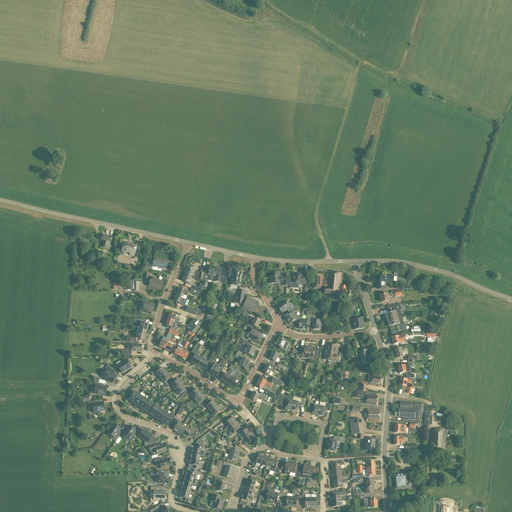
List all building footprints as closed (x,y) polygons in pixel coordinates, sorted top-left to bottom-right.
[(109,249),(111,242),(112,237),(102,235),(101,240),(100,247),(109,249)] [(121,254),(129,256),(133,257),(136,246),(124,243),(121,254)] [(166,269),(168,260),(154,257),(152,266),(166,269)] [(213,278),(211,277),(214,266),(209,265),(208,274),(204,274),(203,280),(202,286),(207,287),(208,281),(207,281),(207,280),(212,281),(212,279),(213,278)] [(211,277),(213,278),(213,276),(216,276),(215,281),(225,283),(226,275),(221,274),(222,268),(214,266),(211,277)] [(184,274),(191,277),(198,280),(198,279),(203,280),(204,274),(205,269),(201,268),(201,271),(199,272),(187,267),(184,274)] [(240,286),(242,272),(232,270),(230,285),(240,286)] [(289,286),(289,275),(283,275),(283,277),(280,276),(280,273),(271,272),(271,273),(270,274),(270,276),(271,277),(271,283),(280,284),(280,282),(283,282),(283,285),(289,286)] [(347,295),(348,286),(342,286),(342,273),(329,272),(328,282),(328,281),(324,281),(323,284),(324,285),(324,294),(347,295)] [(306,283),(306,276),(302,276),(299,275),(299,273),(295,273),(294,277),(293,277),(293,280),(294,280),(294,284),(302,284),(302,283),(306,283)] [(191,277),(184,274),(182,281),(191,284),(193,280),(190,279),(191,277)] [(312,289),(323,289),(323,274),(312,274),(312,289)] [(390,283),(390,282),(394,283),(394,276),(381,275),(380,280),(379,280),(378,289),(384,289),(385,283),(390,283)] [(156,284),(154,288),(160,291),(164,282),(155,278),(153,282),(154,282),(153,283),(155,284),(156,284)] [(131,281),(131,289),(132,289),(132,291),(139,291),(139,281),(131,281)] [(176,294),(186,298),(189,291),(186,290),(179,287),(176,294)] [(244,291),(239,290),(236,303),(242,304),(244,294),(244,291)] [(389,301),(389,297),(392,297),(392,293),(388,294),(381,295),(382,302),(389,301)] [(186,298),(176,294),(174,300),(180,303),(183,304),(186,298)] [(254,311),(257,304),(253,302),(254,300),(248,297),(243,306),(244,306),(243,307),(249,310),(250,309),(254,311)] [(289,312),(295,307),(292,303),(288,306),(285,301),(283,303),(282,302),(279,304),(280,305),(278,307),(282,313),(287,309),(289,312)] [(154,310),(155,307),(154,307),(154,305),(145,302),(143,308),(140,307),(139,311),(146,313),(147,310),(148,310),(152,311),(153,310),(154,310)] [(401,305),(387,306),(389,313),(385,314),(387,320),(402,316),(400,311),(402,310),(401,305)] [(195,315),(197,310),(187,306),(185,311),(195,315)] [(295,307),(289,312),(291,314),(286,317),(290,324),(294,321),(295,322),(297,323),(300,317),(297,315),(296,316),(293,313),(295,311),(296,312),(298,311),(299,309),(297,306),(295,307)] [(175,314),(169,313),(167,319),(180,322),(181,319),(174,317),(175,314)] [(208,313),(205,322),(211,323),(212,323),(211,323),(212,318),(213,318),(214,314),(208,313)] [(300,317),(297,323),(298,324),(300,324),(300,329),(307,329),(307,319),(310,319),(310,316),(307,316),(307,320),(302,320),(302,318),(300,317)] [(310,316),(310,319),(310,323),(313,323),(313,329),(321,329),(321,326),(322,326),(322,323),(321,323),(321,320),(315,320),(315,316),(310,316)] [(402,316),(387,320),(389,326),(398,324),(400,332),(407,330),(405,323),(404,323),(402,316)] [(252,322),(251,325),(248,323),(247,324),(246,326),(253,329),(254,326),(257,327),(260,320),(254,317),(254,318),(251,317),(249,320),(252,322)] [(352,319),(354,329),(366,327),(364,317),(362,317),(353,318),(352,319)] [(139,330),(146,332),(148,324),(141,322),(141,319),(134,319),(134,323),(141,323),(139,330)] [(166,325),(171,326),(171,328),(174,329),(176,324),(181,326),(181,323),(180,322),(167,319),(166,325)] [(194,334),(199,328),(194,324),(189,330),(194,334)] [(260,332),(252,329),(247,339),(251,341),(252,339),(258,341),(260,336),(259,335),(260,332)] [(146,332),(139,330),(136,337),(144,340),(146,332)] [(159,346),(165,349),(168,343),(172,334),(168,333),(166,338),(163,337),(159,346)] [(392,337),(394,344),(406,341),(404,335),(403,335),(402,333),(398,334),(398,336),(392,337)] [(174,346),(170,344),(171,342),(172,343),(175,336),(172,334),(168,343),(165,349),(171,352),(174,346)] [(286,351),(290,343),(286,341),(286,340),(280,337),(277,345),(280,346),(279,348),(286,351)] [(252,356),(255,349),(248,346),(250,343),(243,340),(241,345),(247,348),(245,352),(252,356)] [(324,359),(329,360),(330,354),(335,355),(337,346),(334,346),(335,344),(327,342),(325,349),(324,359)] [(198,366),(202,358),(199,356),(200,353),(197,351),(201,345),(198,343),(192,353),(195,355),(191,362),(198,366)] [(131,344),(131,345),(127,345),(127,350),(122,350),(122,355),(131,355),(131,351),(142,351),(142,344),(131,344)] [(174,353),(180,356),(183,350),(184,348),(186,349),(187,346),(184,344),(182,347),(178,345),(174,353)] [(330,354),(329,360),(339,362),(340,356),(342,356),(343,353),(344,353),(345,347),(340,346),(340,345),(335,344),(334,346),(337,346),(335,355),(330,354)] [(202,358),(198,366),(205,369),(209,362),(212,364),(218,352),(217,352),(220,347),(217,345),(208,361),(202,358)] [(308,358),(310,347),(304,346),(304,347),(300,346),(299,355),(302,356),(302,358),(308,359),(308,358)] [(310,347),(308,358),(314,360),(314,358),(318,358),(319,349),(316,349),(316,348),(310,347)] [(404,356),(403,352),(407,350),(406,347),(402,348),(402,347),(395,349),(397,358),(404,356)] [(189,353),(183,350),(180,356),(186,359),(189,353)] [(362,364),(370,363),(368,350),(360,352),(354,353),(354,357),(358,357),(358,356),(361,355),(362,364)] [(276,361),(278,358),(281,360),(282,356),(279,354),(280,354),(273,351),(270,358),(276,361)] [(249,361),(242,357),(243,355),(237,352),(237,353),(235,352),(233,355),(235,356),(235,357),(239,359),(239,360),(240,361),(239,364),(246,368),(249,361)] [(217,376),(219,371),(222,372),(225,366),(227,362),(225,361),(221,359),(220,363),(219,365),(215,362),(210,372),(217,376)] [(129,365),(132,363),(130,361),(127,362),(126,360),(117,366),(121,373),(123,372),(123,373),(126,371),(125,370),(130,367),(129,365)] [(222,379),(228,384),(232,378),(238,367),(231,364),(229,369),(233,371),(230,376),(226,373),(222,379)] [(270,375),(271,372),(274,373),(276,369),(273,368),(267,365),(263,372),(270,375)] [(406,368),(410,368),(409,365),(406,365),(399,366),(400,373),(407,372),(406,368)] [(103,377),(112,383),(116,376),(114,374),(115,372),(107,366),(107,367),(109,368),(103,377)] [(156,372),(160,377),(166,373),(163,367),(158,371),(156,372)] [(239,382),(236,380),(239,374),(240,374),(243,370),(238,367),(232,378),(228,384),(234,389),(239,382)] [(166,373),(160,377),(165,385),(172,380),(170,378),(166,373)] [(381,387),(383,376),(372,374),(370,385),(381,387)] [(284,382),(273,377),(271,381),(282,386),(284,382)] [(263,388),(265,385),(270,388),(272,384),(266,381),(267,381),(260,378),(257,385),(263,388)] [(400,385),(402,386),(401,390),(406,390),(406,386),(406,387),(407,383),(411,384),(411,383),(415,384),(416,379),(414,378),(409,378),(409,380),(408,379),(401,378),(400,385)] [(175,389),(182,385),(178,379),(173,383),(172,380),(165,385),(167,388),(172,384),(175,389)] [(105,396),(106,388),(103,387),(104,385),(96,383),(95,389),(94,393),(105,396)] [(182,385),(175,389),(179,395),(181,393),(183,395),(187,393),(187,392),(182,385)] [(191,394),(194,399),(201,394),(197,389),(191,394)] [(377,405),(377,396),(372,396),(372,392),(366,392),(365,392),(359,391),(356,391),(355,391),(355,398),(364,399),(364,396),(367,397),(366,404),(377,405)] [(134,403),(139,395),(134,392),(133,392),(132,394),(133,394),(129,400),(131,401),(134,403)] [(254,392),(251,398),(260,403),(262,400),(264,401),(264,400),(268,402),(271,398),(268,397),(268,396),(271,398),(274,400),(274,399),(275,399),(263,393),(263,394),(261,393),(260,395),(254,392)] [(201,394),(194,399),(200,406),(203,404),(201,402),(205,399),(201,394)] [(138,406),(144,398),(139,395),(134,403),(138,406)] [(290,400),(291,396),(282,395),(280,404),(284,404),(284,402),(286,403),(285,409),(288,409),(287,410),(291,411),(293,401),(290,400)] [(304,406),(305,399),(294,397),(293,401),(291,411),(295,412),(295,410),(297,411),(298,405),(304,406)] [(143,409),(148,401),(144,398),(138,406),(143,409)] [(92,402),(94,412),(100,411),(101,412),(104,411),(103,402),(100,403),(99,400),(90,402),(92,402)] [(311,402),(312,400),(309,400),(307,407),(313,408),(312,414),(314,414),(314,415),(318,416),(320,406),(314,405),(314,403),(311,402)] [(148,412),(153,404),(148,401),(143,409),(146,411),(145,411),(147,412),(148,412)] [(210,411),(217,406),(213,401),(207,406),(210,411)] [(325,405),(326,403),(320,402),(320,406),(318,416),(321,417),(321,415),(324,416),(325,410),(330,411),(332,404),(329,404),(328,406),(325,405)] [(421,422),(422,403),(400,402),(400,404),(397,404),(396,416),(399,416),(399,417),(403,417),(402,421),(421,422)] [(154,417),(160,409),(155,405),(149,413),(150,414),(151,415),(152,415),(154,417)] [(217,406),(210,411),(214,416),(220,411),(217,406)] [(159,420),(164,412),(160,409),(154,417),(159,420)] [(380,422),(381,410),(368,409),(367,421),(380,422)] [(164,423),(169,415),(164,412),(159,420),(164,423)] [(426,425),(426,429),(430,429),(430,425),(432,425),(432,415),(431,415),(431,412),(425,412),(425,414),(424,425),(426,425)] [(168,426),(175,416),(170,413),(169,415),(164,423),(166,425),(168,426)] [(225,422),(228,426),(225,428),(226,430),(229,428),(237,422),(233,417),(225,422)] [(173,429),(177,432),(183,425),(178,422),(179,421),(176,419),(173,424),(175,425),(173,429)] [(352,434),(364,433),(362,419),(350,420),(352,434)] [(177,432),(181,435),(187,428),(188,425),(184,422),(183,425),(177,432)] [(229,428),(231,431),(228,433),(230,435),(241,428),(237,422),(229,428)] [(116,441),(121,433),(119,431),(120,429),(113,424),(111,427),(111,428),(107,433),(116,439),(115,441),(116,441)] [(406,433),(406,427),(405,427),(405,425),(395,425),(395,433),(406,433)] [(134,429),(129,426),(123,435),(132,441),(131,443),(136,435),(134,433),(135,431),(133,430),(134,429)] [(191,427),(189,430),(187,428),(181,435),(186,439),(189,435),(191,436),(192,436),(194,437),(200,433),(191,427)] [(240,433),(243,436),(240,438),(241,440),(244,438),(252,432),(248,427),(240,433)] [(445,451),(446,430),(432,429),(431,450),(445,451)] [(138,436),(150,444),(159,441),(158,440),(154,437),(152,439),(150,438),(152,436),(147,432),(147,431),(145,430),(144,431),(143,430),(138,436)] [(244,438),(246,441),(244,443),(245,445),(256,438),(252,432),(244,438)] [(354,436),(354,439),(358,439),(364,439),(367,439),(367,450),(375,451),(375,440),(371,439),(371,435),(364,434),(358,434),(358,435),(357,435),(357,436),(354,436)] [(329,450),(335,452),(337,441),(340,442),(341,438),(334,436),(333,440),(330,440),(329,450)] [(157,455),(166,451),(164,445),(157,447),(156,444),(149,447),(150,451),(155,449),(157,455)] [(192,448),(191,454),(200,455),(200,456),(204,456),(205,452),(203,450),(202,450),(203,446),(195,445),(195,449),(192,448)] [(229,453),(238,456),(240,450),(231,448),(227,447),(227,449),(230,450),(229,453)] [(238,456),(229,453),(228,457),(224,456),(224,458),(236,462),(238,456)] [(161,468),(171,465),(169,458),(162,461),(161,458),(154,460),(156,466),(159,465),(161,468)] [(199,460),(190,459),(189,464),(193,465),(193,468),(198,469),(199,467),(201,467),(202,461),(199,461),(199,460)] [(274,459),(271,467),(272,468),(271,471),(279,473),(281,467),(277,466),(279,461),(274,459)] [(230,478),(234,468),(230,466),(231,464),(224,462),(223,465),(226,466),(223,476),(230,478)] [(281,470),(285,471),(284,473),(285,475),(290,475),(290,472),(292,463),(286,462),(286,463),(282,462),(281,470)] [(290,472),(295,473),(295,476),(299,477),(301,467),(297,466),(297,464),(292,463),(290,472)] [(304,465),(304,467),(301,467),(299,477),(300,477),(300,478),(308,479),(310,466),(304,465)] [(319,468),(315,467),(310,466),(308,479),(312,479),(313,479),(314,478),(315,475),(318,475),(319,468)] [(184,476),(196,480),(199,471),(192,469),(191,472),(186,471),(184,476)] [(167,485),(170,478),(163,476),(164,473),(157,471),(156,476),(160,477),(158,483),(167,485)] [(395,489),(411,488),(410,482),(408,483),(407,474),(394,476),(395,489)] [(196,480),(184,476),(183,481),(195,484),(196,480)] [(354,483),(363,483),(363,477),(352,478),(353,487),(354,487),(354,485),(354,483)] [(195,484),(183,481),(181,486),(190,489),(193,489),(194,486),(195,487),(195,485),(195,484)] [(222,493),(225,483),(221,482),(219,481),(219,482),(216,491),(222,493)] [(264,494),(268,495),(267,499),(272,501),(275,492),(274,492),(275,489),(270,487),(267,486),(264,494)] [(153,493),(153,496),(151,496),(150,498),(150,502),(151,503),(153,503),(157,500),(164,500),(165,491),(161,490),(161,487),(151,487),(151,493),(153,493)] [(275,492),(272,501),(276,502),(277,500),(280,501),(283,493),(284,491),(280,490),(279,494),(275,492)] [(189,493),(180,491),(178,496),(183,498),(182,500),(187,502),(188,499),(187,499),(189,493)] [(337,491),(337,495),(331,495),(331,501),(342,500),(341,495),(346,495),(345,491),(337,491)] [(292,506),(293,497),(287,496),(287,494),(283,493),(280,501),(284,502),(283,504),(286,505),(286,506),(292,506)] [(221,510),(224,501),(219,500),(220,496),(214,494),(212,501),(215,502),(213,507),(221,510)] [(254,497),(252,496),(243,494),(242,499),(253,502),(254,497)] [(311,507),(312,498),(305,498),(306,494),(302,494),(302,496),(303,496),(303,502),(306,502),(306,507),(311,507)] [(316,494),(316,498),(312,498),(311,507),(316,507),(316,501),(320,501),(320,494),(316,494)] [(293,497),(292,506),(296,507),(297,502),(303,502),(303,496),(302,496),(298,496),(298,498),(293,497)] [(368,508),(378,507),(377,499),(371,500),(371,496),(364,496),(364,503),(367,503),(368,508)] [(346,505),(342,505),(342,500),(331,501),(332,506),(338,506),(339,510),(347,509),(346,505)]
